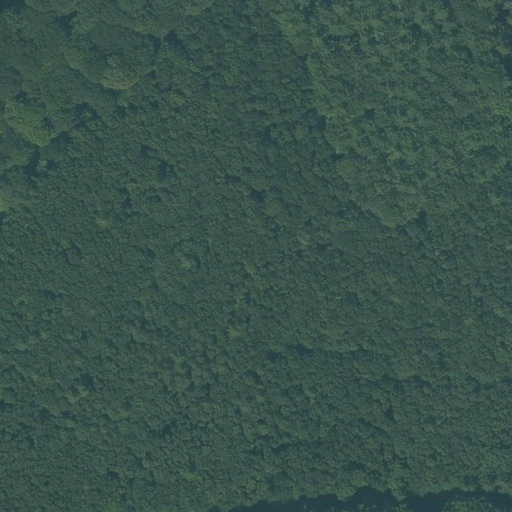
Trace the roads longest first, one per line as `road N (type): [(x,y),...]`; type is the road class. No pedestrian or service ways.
road 1 (track): [(511,486),(173,511)]
road 2 (track): [(440,0),(511,145)]
